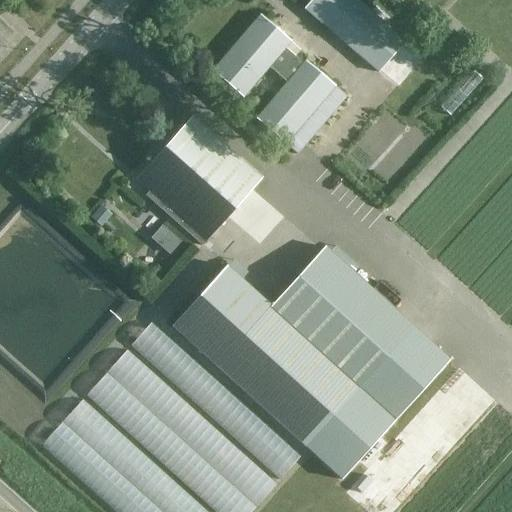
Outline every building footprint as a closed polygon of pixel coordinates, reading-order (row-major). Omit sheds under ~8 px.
[(311,0),(304,9),(378,72),(404,41),(355,0),(311,0)] [(285,143),(285,142),(298,153),(345,97),(333,87),(305,61),(302,64),(284,48),(290,42),(259,15),(212,70),(243,97),(269,67),(287,83),(256,119),(285,143)] [(450,115),(483,79),(473,70),(440,106),(450,115)] [(202,245),(261,177),(193,116),(136,179),(149,191),(145,195),(202,245)] [(101,226),(111,214),(101,205),(90,217),(101,226)] [(106,229),(112,222),(109,219),(102,226),(106,229)] [(169,254),(180,241),(162,225),(150,237),(169,254)] [(413,328),(323,248),(268,310),(227,267),(172,326),(306,445),(413,328)] [(302,453),(153,319),(130,344),(280,478),(302,453)] [(125,349),(84,396),(221,511),(250,511),(279,479),(125,349)] [(213,511),(82,397),(41,444),(118,511),(213,511)]
